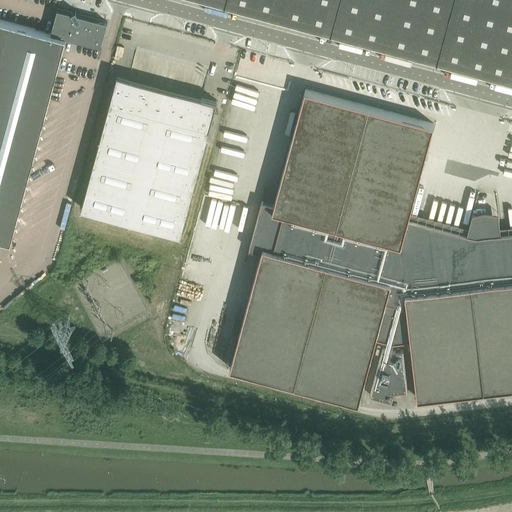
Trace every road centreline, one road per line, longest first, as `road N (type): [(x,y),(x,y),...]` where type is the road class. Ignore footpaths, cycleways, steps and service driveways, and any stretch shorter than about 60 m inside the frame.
road 1 (unclassified): [(511,99),(143,0)]
road 2 (unknown): [(126,0),(40,250),(0,282)]
